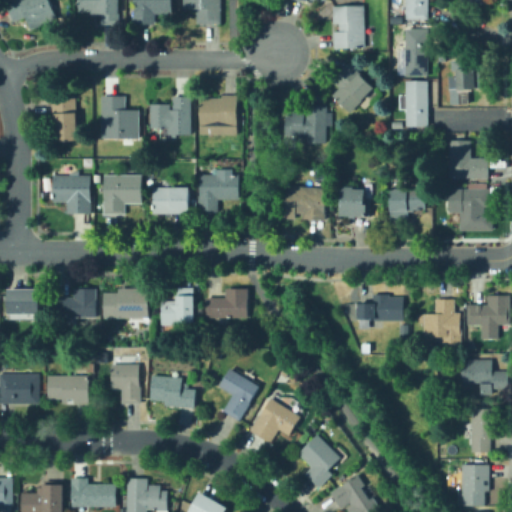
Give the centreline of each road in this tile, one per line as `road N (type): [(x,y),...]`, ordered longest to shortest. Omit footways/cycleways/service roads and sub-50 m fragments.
road 1 (residential): [(0,253),(511,254)]
road 2 (residential): [(0,441),(158,442),(202,452),(246,471),(292,511)]
road 3 (residential): [(276,49),(242,59),(48,58),(3,75)]
road 4 (residential): [(0,70),(19,153),(17,253)]
